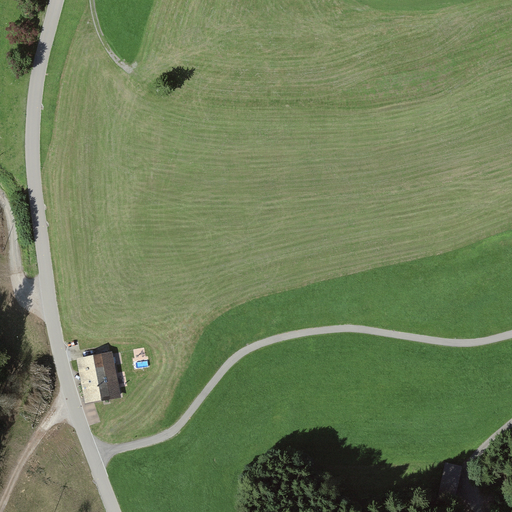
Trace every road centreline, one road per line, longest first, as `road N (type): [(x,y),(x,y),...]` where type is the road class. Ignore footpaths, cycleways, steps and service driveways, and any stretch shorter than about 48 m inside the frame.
road 1 (tertiary): [(114,511),(71,402),(49,310),(33,179),(30,120),(55,0)]
road 2 (track): [(93,457),(162,437),(224,368),(277,337),(345,327),(446,343),(511,334)]
road 3 (track): [(157,0),(146,70),(136,81),(105,49),(90,0)]
road 4 (track): [(0,509),(34,442),(71,402)]
road 5 (track): [(49,310),(28,300),(15,280),(0,203)]
